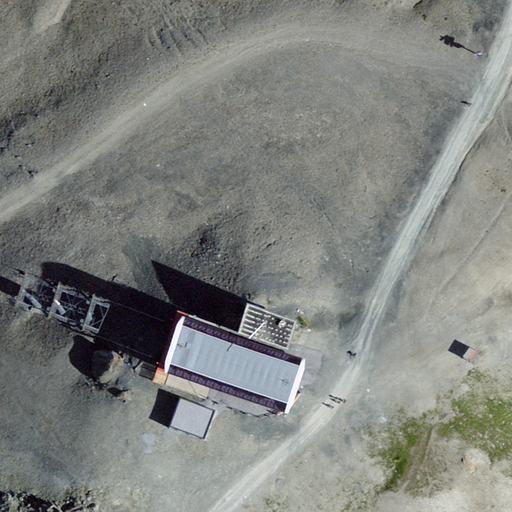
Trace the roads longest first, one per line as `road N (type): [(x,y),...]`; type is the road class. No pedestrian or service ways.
road 1 (track): [(511,18),(447,181),(350,376)]
road 2 (track): [(350,376),(215,511)]
